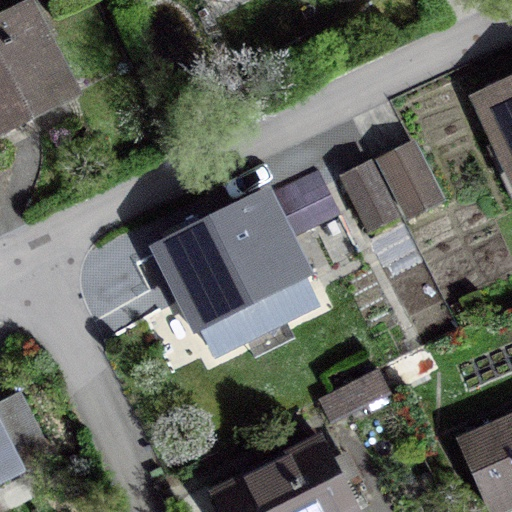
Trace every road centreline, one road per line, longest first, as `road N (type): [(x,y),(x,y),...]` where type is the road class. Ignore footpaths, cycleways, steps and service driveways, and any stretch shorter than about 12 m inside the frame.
road 1 (residential): [(27,254),(511,2)]
road 2 (residential): [(27,254),(146,511)]
